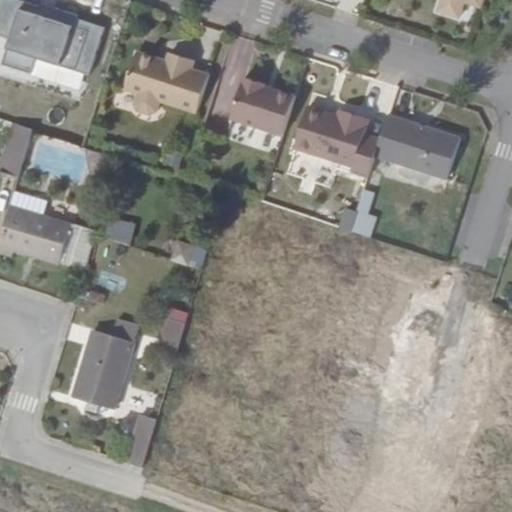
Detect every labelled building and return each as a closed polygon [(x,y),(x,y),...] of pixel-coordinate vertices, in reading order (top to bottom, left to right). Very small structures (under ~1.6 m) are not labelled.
[(11,44),(34,50),(40,12),(7,0),(0,0),(0,12),(19,18),(11,44)] [(51,20),(40,12),(34,50),(50,55),(54,39),(100,54),(107,29),(77,20),(78,16),(53,9),(51,20)] [(198,115),(210,76),(193,69),(195,62),(172,54),(169,61),(138,53),(126,92),(198,115)] [(285,136),(296,101),(266,90),(266,86),(245,79),(234,119),(285,136)] [(355,175),(370,180),(378,156),(383,140),(367,136),(372,122),(340,112),(339,117),(310,108),(295,151),(356,170),(355,175)] [(463,140),(390,117),(383,140),(378,156),(450,181),(463,140)] [(19,178),(35,129),(15,123),(0,171),(19,178)] [(47,199),(15,190),(11,204),(43,214),(47,199)] [(362,190),(355,212),(343,209),(337,228),(371,239),(379,217),(369,214),(375,195),(362,190)] [(11,204),(0,238),(0,252),(11,255),(13,248),(60,263),(73,222),(43,214),(11,204)] [(131,243),(133,222),(107,220),(105,241),(131,243)] [(200,263),(205,244),(180,237),(175,255),(200,263)] [(77,390),(93,395),(106,399),(118,402),(143,319),(122,312),(115,331),(97,326),(77,390)] [(165,345),(178,350),(187,322),(173,318),(165,345)] [(106,399),(93,395),(90,403),(104,407),(106,399)] [(129,456),(144,465),(154,430),(137,428),(129,456)]
